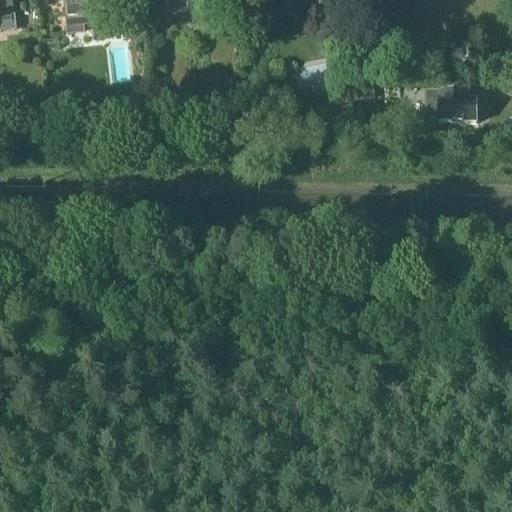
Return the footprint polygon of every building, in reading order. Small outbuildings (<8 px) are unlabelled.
[(0,20),(0,17),(16,16),(13,0),(0,0),(0,28),(1,28),(0,20)] [(101,8),(116,6),(115,0),(65,0),(68,22),(85,20),(86,27),(103,24),(101,8)] [(206,10),(220,8),(219,0),(171,0),(174,16),(207,11),(206,10)] [(307,0),(310,11),(316,10),(336,5),(337,5),(335,0),(307,0)] [(138,3),(140,16),(156,14),(154,1),(138,3)] [(348,83),(333,83),(334,94),(348,94),(348,83)] [(478,102),(470,102),(470,93),(427,93),(427,120),(441,120),(441,124),(478,124),(478,102)]
